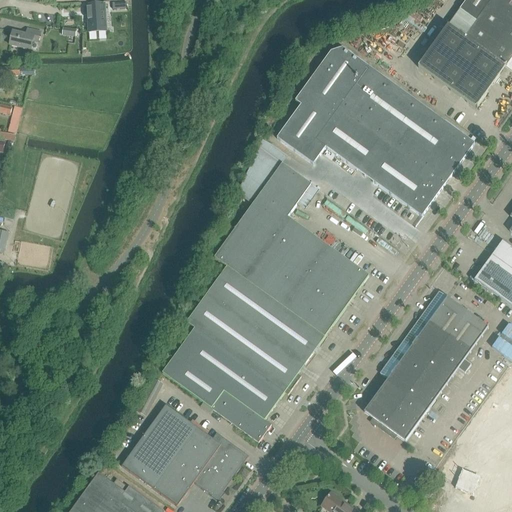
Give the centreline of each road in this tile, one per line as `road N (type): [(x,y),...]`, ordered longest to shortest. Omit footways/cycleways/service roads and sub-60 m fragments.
road 1 (unclassified): [(299,437),(511,143)]
road 2 (unclassified): [(402,511),(299,437)]
